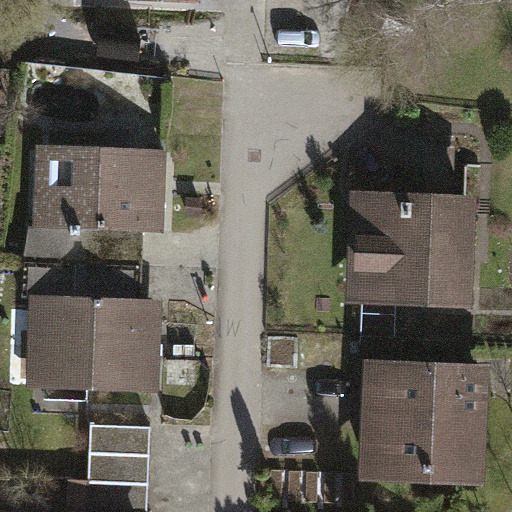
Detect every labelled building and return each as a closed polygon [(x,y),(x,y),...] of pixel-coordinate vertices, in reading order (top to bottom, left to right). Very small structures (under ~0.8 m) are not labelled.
[(9,90),(0,89),(0,114),(7,115),(9,90)] [(161,165),(33,162),(30,286),(139,288),(140,249),(159,250),(161,165)] [(475,220),(350,214),(345,330),(469,336),(475,220)] [(139,288),(30,286),(29,335),(11,335),(10,394),(27,394),(27,414),(160,417),(162,320),(138,320),(139,288)] [(485,384),(362,382),(360,509),(483,511),(485,384)] [(151,446),(89,447),(90,500),(152,499),(151,446)]
